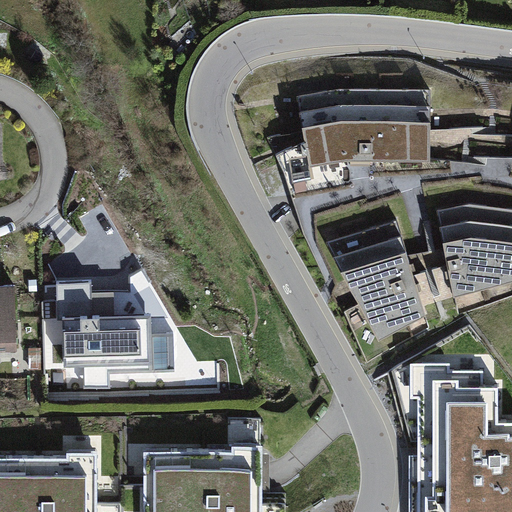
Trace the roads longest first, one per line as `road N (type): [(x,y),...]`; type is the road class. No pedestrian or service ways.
road 1 (residential): [(511,45),(388,29),(268,35),(229,52),(211,78),(209,113),(221,155),(374,436),(382,469),(375,511)]
road 2 (residential): [(0,89),(36,110),(55,157),(52,184),(35,209),(0,222)]
